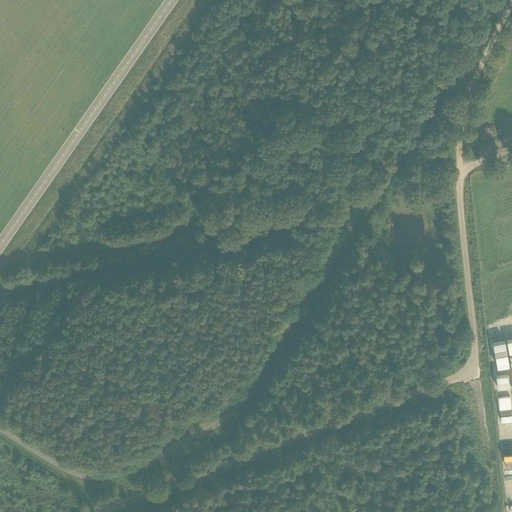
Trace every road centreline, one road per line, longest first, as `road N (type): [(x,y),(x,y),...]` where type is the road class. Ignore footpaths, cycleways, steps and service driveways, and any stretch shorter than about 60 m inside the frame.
road 1 (track): [(491,0),(223,421),(115,477),(90,479),(0,428)]
road 2 (unclassified): [(106,511),(475,372)]
road 3 (unclassified): [(475,372),(461,132)]
road 4 (unclassified): [(511,1),(461,132)]
